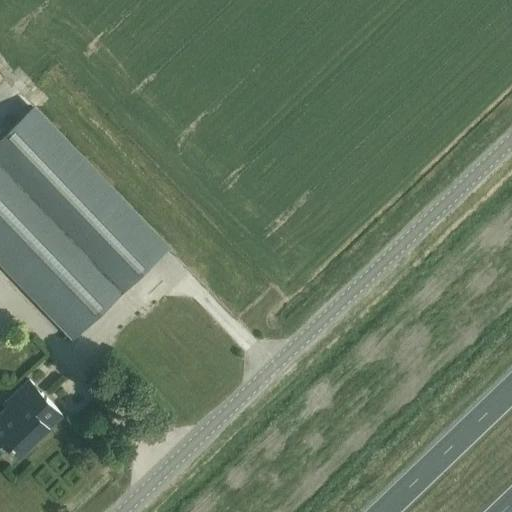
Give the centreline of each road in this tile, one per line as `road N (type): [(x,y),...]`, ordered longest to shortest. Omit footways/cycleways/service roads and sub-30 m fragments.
road 1 (unclassified): [(123,511),(511,150)]
road 2 (trunk): [(511,389),(383,511)]
